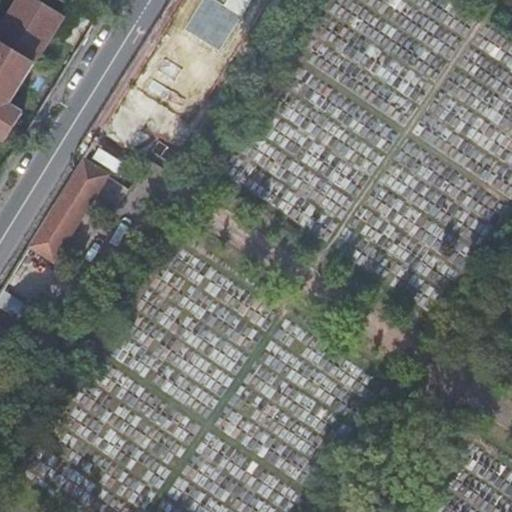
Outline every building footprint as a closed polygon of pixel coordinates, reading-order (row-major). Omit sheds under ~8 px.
[(9,103),(64,14),(41,0),(19,0),(0,31),(0,134),(8,139),(24,112),(9,103)] [(147,40),(96,125),(152,158),(162,141),(176,141),(186,123),(186,94),(199,73),(199,87),(205,77),(217,77),(227,60),(227,44),(253,0),(188,0),(199,6),(185,30),(206,43),(201,53),(189,46),(180,61),(180,37),(167,58),(167,29),(160,25),(160,47),(147,40)] [(275,145),(262,139),(253,159),(238,152),(227,175),(278,197),(286,178),(265,169),(275,145)] [(100,169),(83,158),(29,246),(56,262),(110,175),(100,169)] [(29,246),(9,278),(40,296),(46,287),(42,284),(49,272),(53,274),(60,264),(56,262),(29,246)] [(0,325),(0,357),(14,334),(0,325)]
